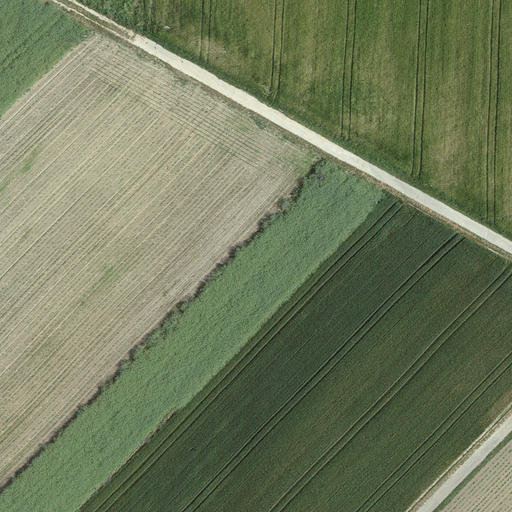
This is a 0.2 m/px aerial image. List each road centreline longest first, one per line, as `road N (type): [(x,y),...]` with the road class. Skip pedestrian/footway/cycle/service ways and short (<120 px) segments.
road 1 (track): [(134,37),(511,246)]
road 2 (track): [(422,511),(511,420)]
